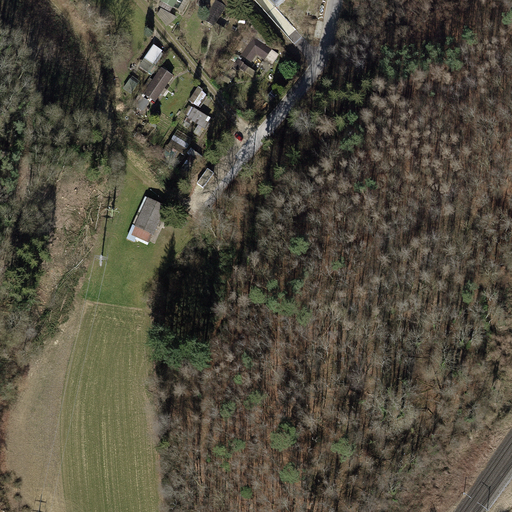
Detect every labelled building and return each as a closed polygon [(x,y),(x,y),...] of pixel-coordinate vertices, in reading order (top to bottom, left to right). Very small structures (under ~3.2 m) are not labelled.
[(221,1),(209,20),(216,24),(228,6),(221,1)] [(255,62),(259,54),(275,63),(282,52),(254,36),(243,55),(255,62)] [(141,64),(149,70),(165,50),(157,44),(141,64)] [(157,101),(176,75),(164,66),(145,93),(157,101)] [(203,136),(214,117),(194,106),(183,125),(203,136)] [(170,144),(184,153),(192,142),(178,132),(170,144)] [(167,208),(148,199),(135,227),(154,237),(167,208)] [(166,223),(145,263),(162,272),(184,232),(166,223)]
